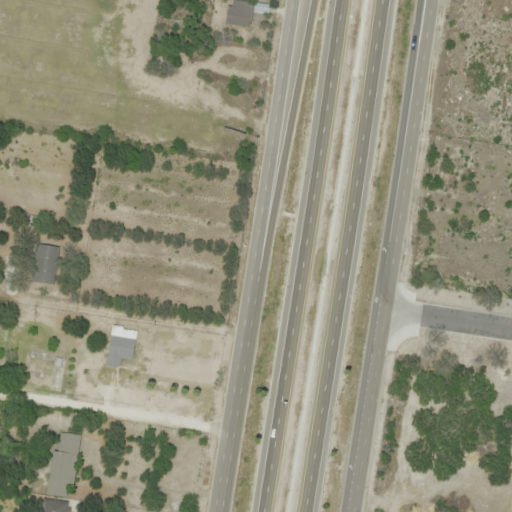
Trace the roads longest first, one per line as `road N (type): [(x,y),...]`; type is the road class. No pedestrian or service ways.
road 1 (motorway): [(304,511),(382,0)]
road 2 (secondary): [(352,511),(428,0)]
road 3 (motorway): [(339,0),(265,511)]
road 4 (secondary): [(293,0),(220,511)]
road 5 (motorway): [(316,0),(255,291)]
